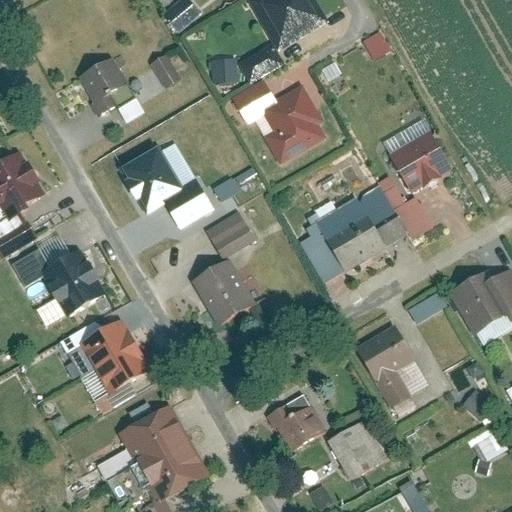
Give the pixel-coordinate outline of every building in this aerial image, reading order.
[(175,36),(199,17),(185,0),(183,0),(161,18),(175,36)] [(264,0),(250,8),(275,54),(321,29),(305,0),(264,0)] [(380,34),(362,43),(371,63),(390,54),(380,34)] [(282,68),(275,54),(244,70),(252,85),(282,68)] [(164,56),(151,65),(168,94),(182,86),(164,56)] [(214,92),(237,86),(231,60),(208,66),(214,92)] [(105,66),(80,79),(100,115),(125,101),(105,66)] [(300,89),(278,102),(268,85),(230,104),(244,124),(262,118),(275,137),(268,142),(283,165),(323,137),(300,89)] [(122,124),(141,118),(135,102),(116,108),(122,124)] [(408,129),(381,146),(415,202),(400,212),(415,238),(435,226),(417,197),(457,173),(432,132),(416,142),(408,129)] [(144,199),(150,210),(186,189),(161,147),(125,168),(132,179),(128,182),(139,201),(144,199)] [(0,176),(0,255),(29,239),(14,212),(41,196),(22,164),(0,176)] [(218,205),(237,196),(231,182),(212,190),(218,205)] [(190,193),(171,204),(185,227),(213,211),(197,183),(188,189),(190,193)] [(301,243),(326,285),(405,237),(380,194),(301,243)] [(217,243),(225,260),(254,247),(245,229),(217,243)] [(12,268),(23,288),(47,274),(72,316),(103,298),(77,254),(47,270),(38,253),(12,268)] [(201,286),(221,324),(249,309),(228,271),(201,286)] [(477,281),(452,295),(478,338),(502,323),(507,331),(511,328),(511,271),(482,288),(477,281)] [(415,327),(446,309),(437,293),(406,312),(415,327)] [(91,323),(63,338),(75,359),(87,353),(109,394),(93,403),(99,414),(132,395),(125,383),(140,375),(115,329),(99,338),(91,323)] [(421,389),(390,336),(354,357),(385,410),(421,389)] [(462,407),(478,420),(491,404),(474,392),(462,407)] [(203,469),(167,403),(122,428),(122,429),(131,445),(94,465),(114,503),(135,491),(146,511),(174,511),(163,490),(203,469)] [(275,427),(292,454),(318,438),(302,411),(275,427)] [(327,445),(349,482),(381,463),(359,427),(327,445)] [(481,466),(500,455),(490,438),(471,449),(481,466)]
